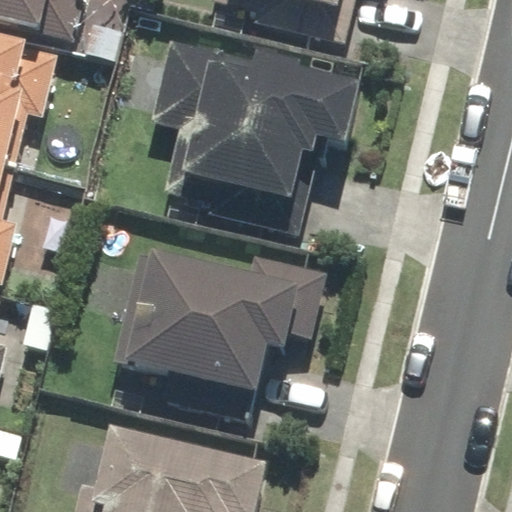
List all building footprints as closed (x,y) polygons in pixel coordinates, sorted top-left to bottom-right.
[(0,0),(0,53),(31,61),(33,52),(69,61),(83,0),(0,0)] [(210,0),(203,30),(342,64),(357,0),(210,0)] [(355,100),(168,58),(149,141),(173,146),(159,209),(207,220),(204,233),(298,254),(317,169),(338,174),(355,100)] [(0,295),(15,235),(2,231),(27,132),(39,135),(54,74),(0,60),(0,295)] [(309,360),(326,289),(250,271),(242,304),(132,277),(101,405),(245,439),(260,376),(276,380),(283,354),(309,360)] [(75,501),(72,511),(253,511),(259,492),(100,455),(88,504),(75,501)]
